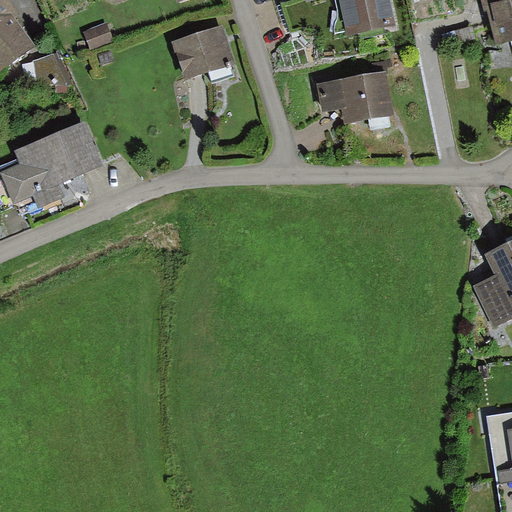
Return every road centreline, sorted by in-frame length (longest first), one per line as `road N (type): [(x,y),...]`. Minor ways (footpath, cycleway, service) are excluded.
road 1 (residential): [(0,254),(189,177),(287,173)]
road 2 (residential): [(287,173),(453,176),(511,161)]
road 3 (residential): [(240,0),(283,130),(287,173)]
